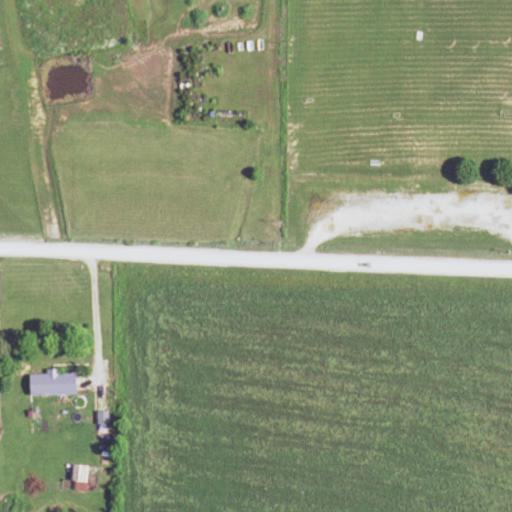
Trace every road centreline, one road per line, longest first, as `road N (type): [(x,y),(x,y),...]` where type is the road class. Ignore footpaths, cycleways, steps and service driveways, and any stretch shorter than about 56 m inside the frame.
road 1 (residential): [(511,264),(0,249)]
road 2 (residential): [(102,393),(95,252)]
